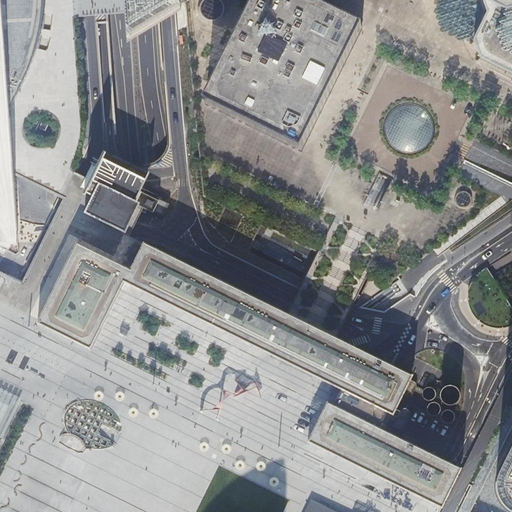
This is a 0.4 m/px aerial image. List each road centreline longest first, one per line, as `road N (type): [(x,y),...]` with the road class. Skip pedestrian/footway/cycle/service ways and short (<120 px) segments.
road 1 (primary): [(391,511),(294,415),(220,307),(161,156),(142,0)]
road 2 (primary): [(118,0),(148,314),(177,413),(224,511)]
road 3 (motorway): [(305,511),(0,359)]
road 4 (secondary): [(159,235),(346,323),(366,356)]
road 5 (secondary): [(103,126),(84,194),(88,215),(159,235)]
road 6 (primary): [(175,134),(165,0)]
road 7 (secondary): [(373,392),(315,511)]
road 8 (primary): [(93,0),(103,126)]
road 9 (primary): [(103,126),(107,153),(143,172),(166,160),(175,134)]
road 10 (secondary): [(424,511),(476,402)]
